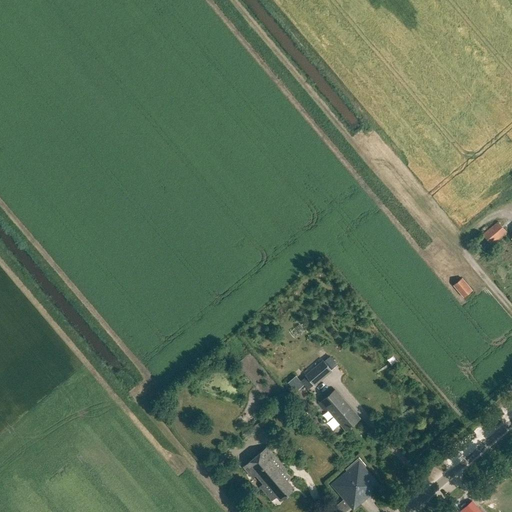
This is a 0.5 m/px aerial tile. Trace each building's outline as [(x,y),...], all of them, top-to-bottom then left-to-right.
[(498,222),(482,235),(491,245),(506,232),(498,222)] [(453,285),(464,297),(472,290),(462,278),(453,285)] [(305,373),(315,384),(332,369),(323,358),(305,373)] [(328,410),(346,431),(360,419),(335,389),(318,404),(325,412),(328,410)] [(247,440),(261,429),(258,425),(243,435),(247,440)] [(267,447),(243,467),(272,501),(277,496),(280,501),(294,489),(287,480),(290,478),(284,470),(286,469),(267,447)] [(346,497),(354,505),(361,498),(363,500),(366,497),(365,495),(377,488),(370,476),(368,477),(362,470),(366,466),(359,457),(345,469),(349,474),(336,484),(346,497)] [(345,511),(354,505),(346,497),(334,507),(338,511),(345,511)] [(463,509),(465,511),(481,511),(472,501),(463,509)]
